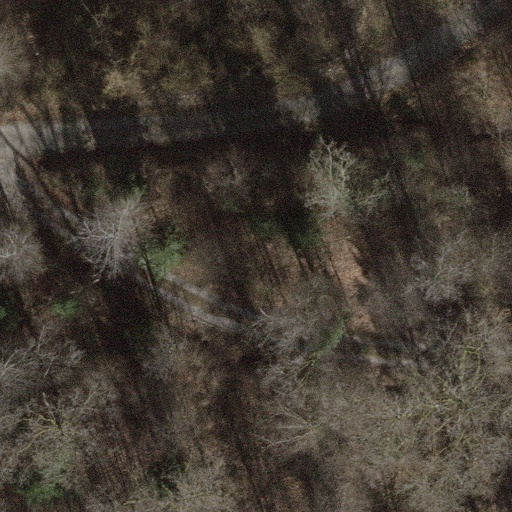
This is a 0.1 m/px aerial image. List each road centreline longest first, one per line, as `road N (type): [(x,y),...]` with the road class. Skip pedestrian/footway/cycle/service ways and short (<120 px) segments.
road 1 (track): [(0,170),(189,295),(390,359),(511,363)]
road 2 (track): [(0,142),(302,118),(493,0)]
